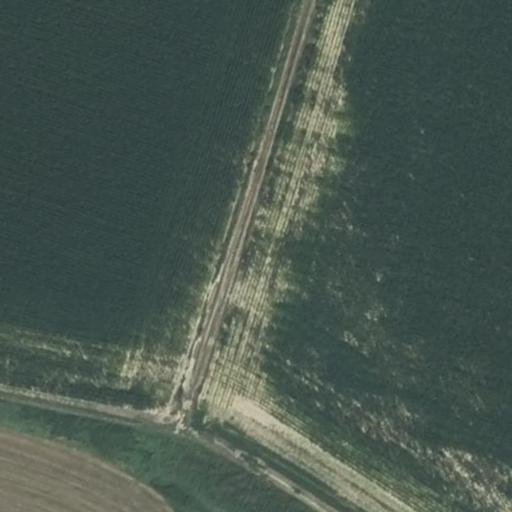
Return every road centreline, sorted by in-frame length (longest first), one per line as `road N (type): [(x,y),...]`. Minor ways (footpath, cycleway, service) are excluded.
road 1 (track): [(321,511),(234,453),(181,429),(310,0)]
road 2 (track): [(181,429),(0,393)]
